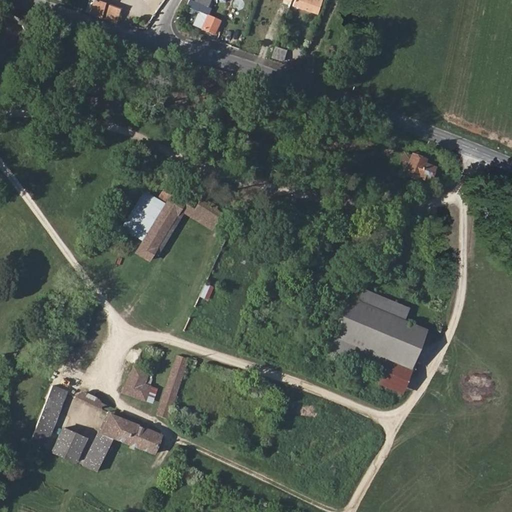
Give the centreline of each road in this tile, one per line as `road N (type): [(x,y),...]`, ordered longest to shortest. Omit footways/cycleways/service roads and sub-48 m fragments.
road 1 (track): [(352,511),(462,309),(469,216),(460,142)]
road 2 (secondary): [(155,38),(511,164)]
road 3 (secondary): [(26,0),(155,38)]
